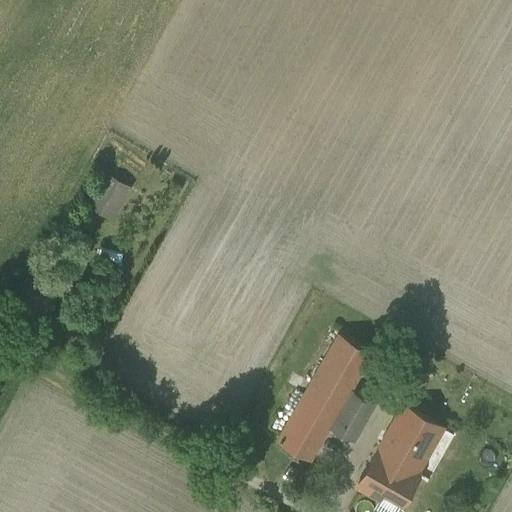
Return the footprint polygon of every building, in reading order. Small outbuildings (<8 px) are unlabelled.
[(131,184),(109,172),(89,206),(111,219),(131,184)] [(371,350),(339,332),(312,380),(343,398),(349,387),(350,386),(371,350)] [(343,398),(312,380),(277,439),(309,457),(328,426),(343,398)] [(375,402),(349,387),(343,398),(328,426),(353,440),(375,402)] [(404,404),(378,449),(377,449),(357,484),(379,497),(383,490),(402,501),(419,472),(416,470),(441,425),(404,404)]
